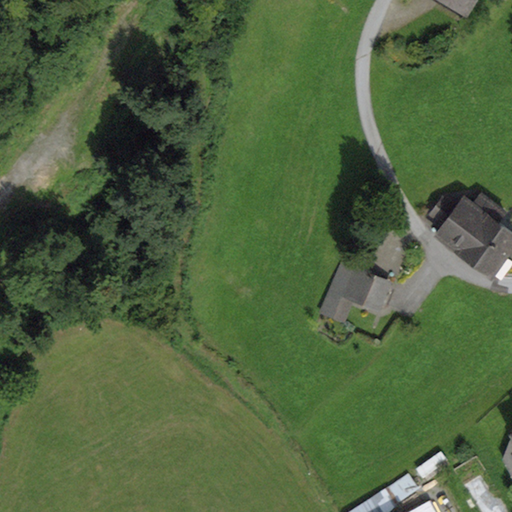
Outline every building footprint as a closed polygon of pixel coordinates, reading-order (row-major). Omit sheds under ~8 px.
[(445,0),(466,12),(472,0),(445,0)] [(511,245),(511,233),(498,222),(505,213),(482,195),(475,205),(464,197),(456,209),(444,200),(433,214),(445,223),(437,234),(490,274),(492,273),(505,255),(511,245)] [(492,273),(501,277),(511,262),(511,260),(505,255),(492,273)] [(334,313),(343,292),(378,306),(388,282),(342,265),(320,316),(334,321),(336,314),(334,313)] [(344,511),(379,511),(371,496),(344,511)]
